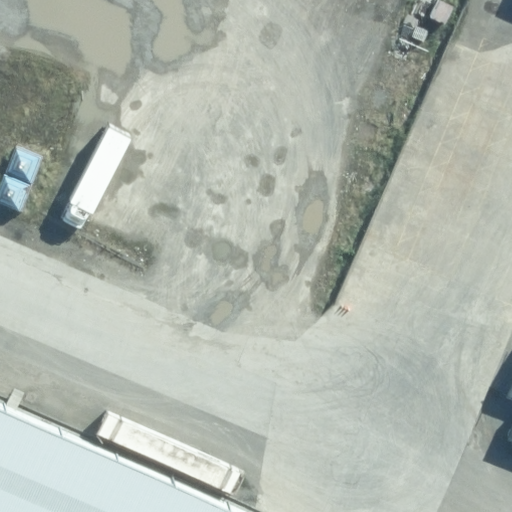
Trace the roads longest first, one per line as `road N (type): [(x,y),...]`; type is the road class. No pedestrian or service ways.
road 1 (unknown): [(0,298),(112,346),(185,325),(251,282),(340,48),(324,0)]
road 2 (unknown): [(87,0),(0,188)]
